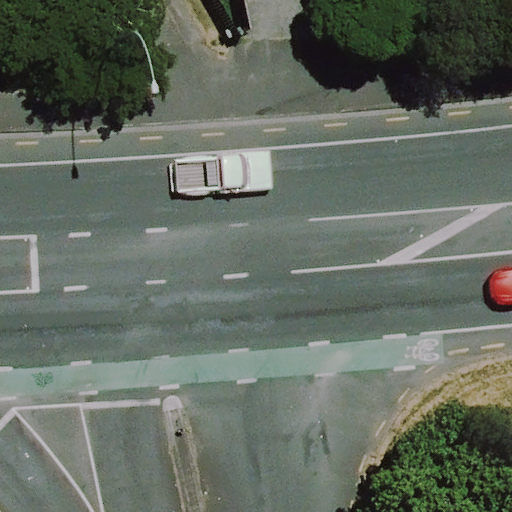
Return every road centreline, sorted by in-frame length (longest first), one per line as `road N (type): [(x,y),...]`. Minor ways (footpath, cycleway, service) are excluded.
road 1 (trunk): [(511,224),(143,262)]
road 2 (residential): [(143,262),(196,511)]
road 3 (trunk): [(143,262),(0,267)]
